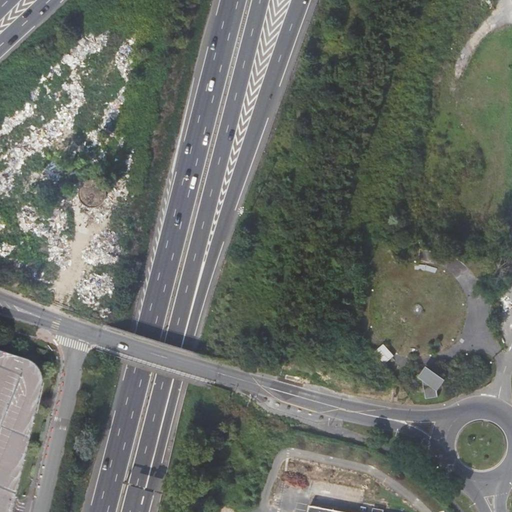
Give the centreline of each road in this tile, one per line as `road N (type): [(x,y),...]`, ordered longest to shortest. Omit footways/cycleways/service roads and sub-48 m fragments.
road 1 (motorway): [(231,0),(101,511)]
road 2 (motorway): [(143,483),(301,0)]
road 3 (motorway): [(143,483),(261,0)]
road 4 (tertiary): [(392,424),(81,329)]
road 5 (unclassified): [(42,511),(81,329)]
